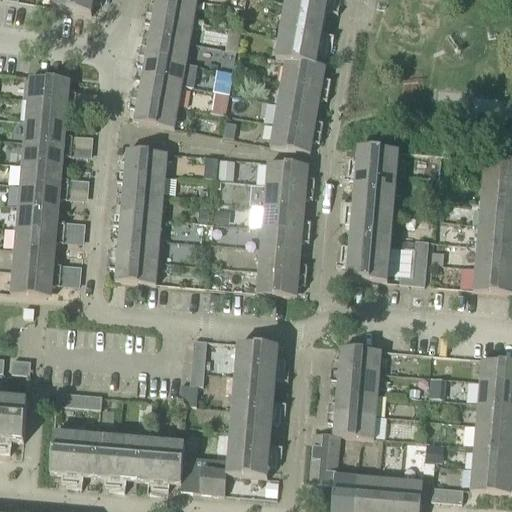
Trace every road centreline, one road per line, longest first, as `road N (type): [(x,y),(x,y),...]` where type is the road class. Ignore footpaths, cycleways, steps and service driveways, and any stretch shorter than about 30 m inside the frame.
road 1 (residential): [(317,318),(276,329),(87,309),(120,55)]
road 2 (residential): [(317,318),(324,167),(349,0)]
road 3 (residential): [(511,333),(317,318)]
road 4 (residential): [(299,511),(317,318)]
road 5 (residential): [(120,55),(0,32)]
